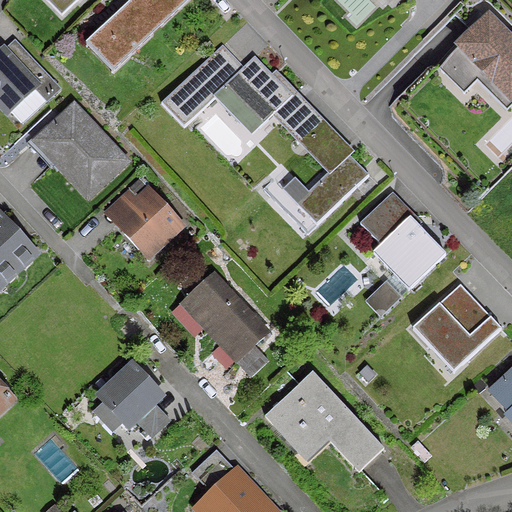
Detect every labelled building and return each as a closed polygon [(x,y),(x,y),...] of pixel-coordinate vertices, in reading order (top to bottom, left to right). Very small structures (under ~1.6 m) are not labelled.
[(41,0),(60,18),(78,0),(41,0)] [(132,0),(85,46),(111,74),(187,0),(132,0)] [(462,95),(475,82),(483,74),(508,99),(511,94),(511,46),(487,21),(486,21),(468,40),(437,70),(462,95)] [(0,107),(6,115),(9,112),(20,125),(44,103),(57,91),(14,45),(3,55),(0,52),(0,107)] [(219,93),(257,131),(291,98),(253,58),(243,68),(221,46),(160,107),(182,129),(219,93)] [(298,95),(276,117),(330,171),(352,150),(298,95)] [(65,152),(52,163),(87,200),(125,164),(72,108),(46,132),(65,152)] [(301,203),(319,222),(367,175),(349,156),(301,203)] [(144,257),(150,252),(179,225),(149,193),(118,222),(115,226),(144,257)] [(0,285),(33,255),(0,218),(0,285)] [(408,219),(380,247),(372,255),(407,292),(444,256),(416,228),(408,219)] [(215,344),(228,357),(235,365),(266,334),(212,276),(184,302),(207,326),(202,330),(215,344)] [(438,305),(411,331),(452,375),(499,330),(489,319),(468,338),(438,305)] [(98,399),(125,428),(133,421),(158,397),(131,368),(98,399)] [(511,414),(511,372),(511,373),(489,394),(510,417),(511,414)] [(360,471),(381,451),(311,375),(264,418),(297,455),(320,434),(357,473),(360,471)] [(0,407),(10,398),(0,387),(0,407)] [(272,511),(263,502),(257,507),(230,479),(210,497),(201,505),(208,511),(272,511)]
